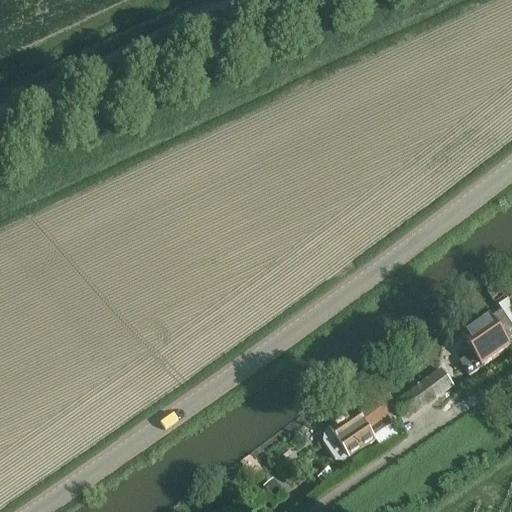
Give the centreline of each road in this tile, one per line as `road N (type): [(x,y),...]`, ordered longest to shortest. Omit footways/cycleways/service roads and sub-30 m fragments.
road 1 (tertiary): [(33,511),(511,167)]
road 2 (track): [(233,0),(0,110)]
road 3 (residential): [(511,377),(315,511)]
